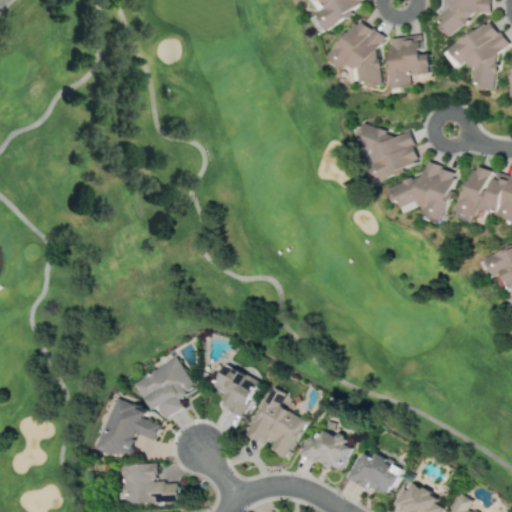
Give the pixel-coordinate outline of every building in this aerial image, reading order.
[(326,27),(367,3),(365,0),(317,0),(318,1),(315,3),(319,11),(317,12),(326,27)] [(490,12),(490,0),(440,0),(440,30),(471,30),(472,12),(490,12)] [(386,35),(358,19),(351,31),(344,32),(329,58),(345,67),(360,66),(360,81),(369,86),(383,85),(381,44),(386,35)] [(497,89),(501,51),(509,45),(490,19),(477,29),(474,29),(448,47),(461,64),(463,63),(477,65),(476,78),(482,87),(497,89)] [(392,88),(414,85),(412,75),(433,72),(431,52),(424,52),(422,34),(390,38),(392,56),(389,56),(392,88)] [(411,130),(390,136),(386,122),(361,130),(375,178),(421,164),(411,130)] [(445,220),(453,197),(451,193),(457,175),(455,170),(428,160),(423,175),(416,178),(415,177),(389,187),(395,201),(402,204),(405,212),(422,206),(424,207),(427,214),(445,220)] [(511,217),(511,169),(510,174),(496,171),(491,188),(487,188),(492,169),(476,165),(472,181),(466,179),(458,211),(478,216),(479,209),(511,217)] [(511,245),(483,256),(491,277),(502,273),(511,296),(511,302),(511,305),(511,307),(511,245)] [(164,418),(184,407),(179,397),(196,388),(178,357),(134,381),(151,412),(158,408),(164,418)] [(257,376),(222,366),(216,389),(226,392),(222,407),(246,414),(257,376)] [(306,418),(279,406),(285,392),(269,385),(247,436),(265,443),(268,435),(275,438),(270,449),(289,457),(306,418)] [(161,424),(142,417),(145,409),(116,398),(98,448),(128,458),(137,433),(155,439),(161,424)] [(352,447),(344,443),(346,438),(325,428),(320,438),(310,434),(300,454),(331,469),(333,466),(341,470),(352,447)] [(348,476),(388,497),(403,469),(377,455),(375,458),(362,451),(348,476)] [(178,502),(178,481),(158,481),(158,463),(122,463),(123,502),(178,502)] [(401,488),(392,506),(404,511),(441,511),(444,506),(437,503),(440,495),(414,481),(408,491),(401,488)] [(449,511),(474,511),(468,509),(473,499),(459,492),(449,511)]
